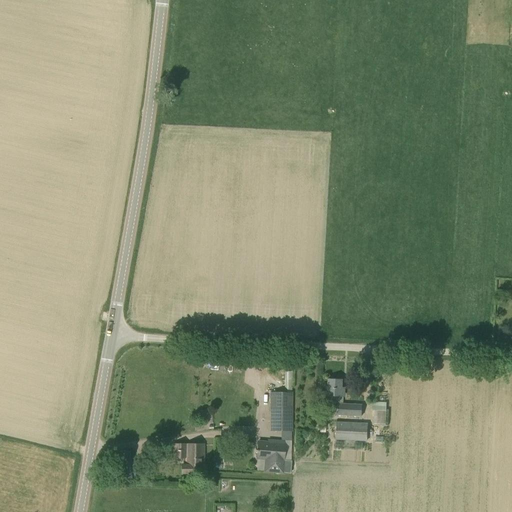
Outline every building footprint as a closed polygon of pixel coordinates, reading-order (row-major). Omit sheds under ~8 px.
[(342,396),(342,388),(339,388),(340,380),(328,379),(327,395),(342,396)] [(291,393),(271,393),(271,430),(287,430),(287,412),(291,412),(291,393)] [(371,410),(385,411),(386,402),(372,402),(371,410)] [(338,404),(338,415),(366,416),(367,404),(338,404)] [(367,441),(368,424),(336,423),(335,439),(367,441)] [(283,461),(283,460),(284,446),(268,445),(268,443),(257,442),(256,458),(264,458),(262,473),(283,475),(283,474),(290,474),(291,462),(283,461)] [(183,457),(183,465),(182,465),(182,473),(204,473),(204,465),(203,465),(203,445),(173,445),(173,457),(183,457)] [(121,480),(133,478),(129,451),(117,453),(121,480)]
